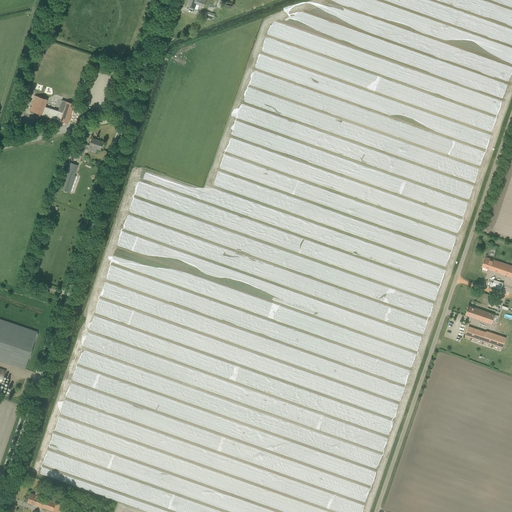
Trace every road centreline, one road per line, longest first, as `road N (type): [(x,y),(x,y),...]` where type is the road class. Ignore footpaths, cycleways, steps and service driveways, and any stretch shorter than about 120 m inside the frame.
road 1 (unclassified): [(376,511),(511,118)]
road 2 (tertiary): [(0,501),(128,120)]
road 3 (track): [(139,511),(4,464)]
road 4 (tertiary): [(128,120),(169,0)]
